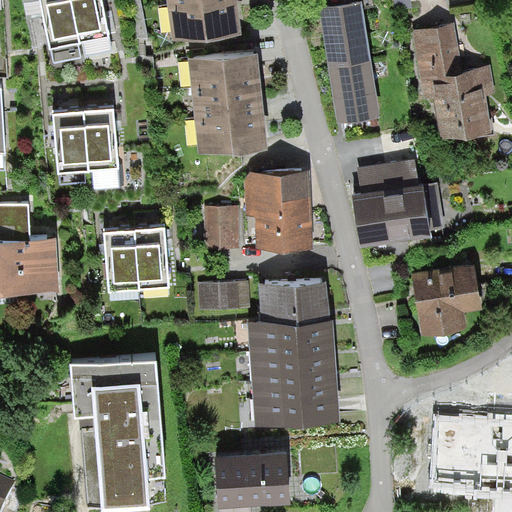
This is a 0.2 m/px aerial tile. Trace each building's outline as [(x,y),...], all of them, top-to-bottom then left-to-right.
[(40,0),(42,6),(49,40),(110,27),(103,0),(40,0)] [(171,0),(175,28),(242,20),(239,0),(171,0)] [(327,0),(319,1),(331,72),(338,115),(342,114),(346,136),(379,131),(375,107),(379,106),(361,0),(327,0)] [(456,19),(412,28),(422,75),(427,96),(434,94),(443,134),(494,123),(487,92),(495,91),(489,61),(465,66),(456,19)] [(258,44),(190,51),(201,142),(268,134),(266,112),(263,86),(260,60),(258,44)] [(114,102),(51,106),(53,128),(55,165),(118,161),(116,122),(114,102)] [(413,153),(351,163),(355,187),(345,189),(354,245),(428,233),(427,228),(440,226),(432,177),(418,179),(413,153)] [(303,170),(243,171),(244,210),(254,210),(255,244),(304,243),(303,170)] [(28,198),(0,198),(0,285),(58,284),(56,228),(29,229),(28,198)] [(234,209),(203,209),(204,245),(234,245),(234,209)] [(163,224),(100,229),(101,247),(104,285),(167,281),(164,246),(163,224)] [(471,262),(409,274),(420,330),(474,320),(472,309),(480,307),(471,262)] [(321,308),(320,280),(256,283),(257,311),(321,308)] [(247,282),(196,284),(197,306),(248,305),(247,282)] [(326,315),(246,321),(253,418),(333,412),(326,315)] [(169,498),(158,346),(71,353),(75,407),(96,405),(97,417),(103,488),(107,487),(108,502),(169,498)] [(511,408),(444,409),(444,508),(511,508),(511,408)] [(283,494),(279,449),(245,452),(212,455),(215,499),(283,494)] [(0,509),(14,482),(0,475),(0,509)]
